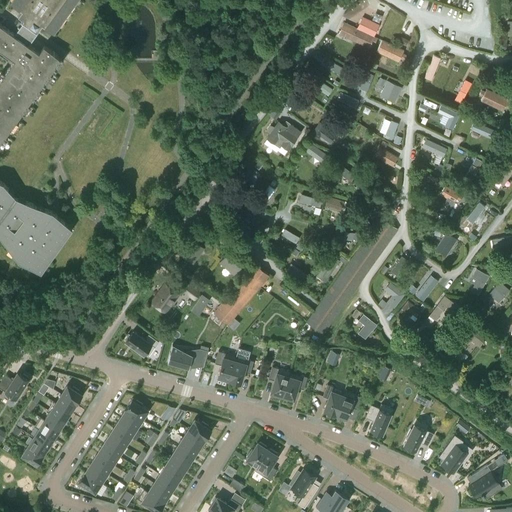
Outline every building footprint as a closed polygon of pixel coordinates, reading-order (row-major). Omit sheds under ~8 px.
[(0,231),(3,234),(1,236),(6,243),(15,249),(13,252),(19,258),(41,270),(46,263),(43,261),(47,255),(50,258),(56,250),(53,248),(58,240),(62,242),(67,235),(64,232),(69,225),(63,220),(56,214),(53,211),(45,208),(43,210),(34,204),(26,201),(25,203),(7,191),(9,189),(3,182),(0,180),(0,147),(64,58),(44,44),(39,51),(29,44),(35,35),(38,31),(42,25),(53,33),(77,0),(12,0),(11,3),(22,11),(18,16),(23,20),(22,22),(25,24),(23,28),(17,36),(0,23),(0,231)] [(339,33),(368,47),(379,24),(360,16),(354,29),(344,24),(339,33)] [(377,51),(399,61),(404,50),(382,40),(377,51)] [(431,79),(441,57),(434,54),(425,76),(431,79)] [(328,59),(324,65),(339,75),(344,68),(328,59)] [(366,72),(360,88),(368,91),(374,75),(366,72)] [(328,94),(333,88),(314,74),(309,81),(328,94)] [(383,85),(386,79),(380,76),(377,82),(383,85)] [(402,88),(387,81),(380,96),(395,103),(402,88)] [(472,84),(465,81),(455,101),(461,105),(472,84)] [(483,96),(481,100),(503,110),(505,106),(509,108),(511,104),(507,102),(509,99),(486,89),(485,92),(481,90),(479,94),(483,96)] [(352,106),(355,99),(339,91),(335,98),(352,106)] [(424,111),(427,105),(420,102),(418,108),(424,111)] [(279,108),(273,104),(267,113),(273,117),(279,108)] [(444,127),(452,130),(459,113),(441,105),(437,113),(442,116),(448,118),(444,126),(444,127)] [(353,125),(355,119),(349,116),(347,122),(353,125)] [(383,136),(391,139),(398,122),(391,120),(385,118),(379,131),(384,133),(383,136)] [(474,120),(470,128),(493,138),(496,130),(474,120)] [(282,143),(282,144),(289,149),(301,131),(292,125),(290,127),(285,123),(284,124),(279,121),(275,128),(273,126),(271,126),(269,130),(270,131),(271,132),(267,138),(274,143),(277,139),(282,143)] [(325,126),(320,122),(313,132),(319,137),(320,135),(330,142),(337,133),(341,136),(345,130),(340,127),(339,128),(329,121),(325,126)] [(399,144),(402,136),(396,134),(393,141),(399,144)] [(442,155),(443,156),(447,147),(426,137),(422,146),(436,152),(433,160),(438,163),(442,155)] [(332,157),(311,141),(305,149),(326,165),(332,157)] [(374,155),(392,165),(398,157),(379,146),(374,155)] [(493,173),(505,182),(511,171),(511,158),(507,155),(493,173)] [(475,157),(472,164),(479,168),(479,167),(482,161),(475,157)] [(332,176),(338,180),(342,174),(351,180),(355,173),(341,163),(332,176)] [(442,167),(436,164),(433,170),(439,173),(442,167)] [(468,171),(475,174),(476,173),(479,168),(472,164),(471,164),(468,171)] [(248,178),(254,171),(249,167),(240,179),(245,183),(248,178)] [(253,182),(260,173),(255,169),(254,171),(248,178),(253,182)] [(472,181),(475,174),(468,171),(465,178),(472,181)] [(259,198),(265,203),(275,189),(268,185),(259,198)] [(440,193),(454,201),(457,198),(460,200),(463,195),(459,193),(445,185),(440,193)] [(299,200),(320,206),(322,198),(301,192),(299,200)] [(325,206),(341,210),(344,199),(328,195),(325,206)] [(477,201),(467,214),(473,218),(483,205),(477,201)] [(241,204),(236,212),(255,225),(260,217),(241,204)] [(323,333),(398,228),(382,216),(379,219),(351,259),(320,303),(316,308),(307,321),(323,333)] [(261,229),(256,225),(252,230),(257,234),(261,229)] [(282,233),(296,242),(300,236),(285,227),(282,233)] [(436,247),(446,254),(457,238),(446,231),(436,247)] [(471,232),(468,236),(474,240),(477,236),(471,232)] [(511,233),(491,238),(493,247),(511,242),(511,233)] [(192,261),(202,247),(204,248),(193,239),(193,240),(183,254),(182,254),(194,263),(194,262),(192,261)] [(299,241),(296,247),(302,250),(305,245),(299,241)] [(219,261),(234,273),(241,265),(227,252),(219,261)] [(330,252),(316,273),(325,279),(339,257),(330,252)] [(401,255),(390,270),(397,275),(408,259),(401,255)] [(287,268),(303,280),(307,274),(291,262),(287,268)] [(256,263),(235,288),(248,299),(269,274),(256,263)] [(384,274),(388,267),(384,265),(380,271),(384,274)] [(471,290),(479,294),(489,275),(476,268),(472,274),(478,278),(475,283),(471,290)] [(415,295),(422,301),(437,281),(429,276),(415,295)] [(489,293),(499,301),(510,288),(500,280),(489,293)] [(152,301),(166,311),(179,293),(182,295),(186,290),(175,283),(172,288),(165,283),(152,301)] [(405,295),(390,283),(384,290),(391,296),(386,303),(393,309),(405,295)] [(411,286),(407,290),(412,294),(416,289),(411,286)] [(248,299),(235,288),(214,312),(228,323),(248,299)] [(198,314),(209,299),(202,294),(191,309),(198,314)] [(429,314),(435,319),(446,305),(454,312),(459,305),(445,294),(429,314)] [(421,309),(408,299),(396,315),(403,320),(409,311),(416,316),(421,309)] [(357,309),(352,316),(357,320),(362,313),(357,309)] [(359,319),(373,330),(377,324),(363,313),(359,319)] [(424,321),(430,325),(433,319),(428,316),(424,321)] [(463,333),(479,346),(488,336),(471,323),(463,333)] [(148,356),(158,342),(148,335),(145,338),(133,330),(130,334),(129,333),(125,338),(127,339),(126,340),(133,345),(132,346),(138,351),(139,350),(148,356)] [(189,367),(193,354),(173,344),(168,361),(189,367)] [(449,351),(464,362),(468,356),(454,345),(449,351)] [(203,366),(208,350),(200,348),(196,363),(203,366)] [(225,352),(219,350),(215,362),(221,364),(218,376),(219,376),(219,378),(227,380),(227,379),(229,379),(235,357),(225,354),(225,352)] [(331,350),(327,361),(336,364),(340,353),(331,350)] [(246,361),(235,357),(229,379),(241,382),(244,371),(250,373),(254,360),(247,358),(246,361)] [(259,374),(262,362),(254,360),(251,372),(259,374)] [(383,364),(378,376),(386,379),(390,367),(383,364)] [(290,371),(272,365),(269,378),(275,379),(271,391),(273,392),(273,393),(280,395),(281,394),(283,395),(290,371)] [(13,379),(6,374),(0,382),(0,386),(8,391),(6,394),(15,399),(20,392),(21,392),(25,386),(24,385),(29,378),(28,378),(29,376),(23,373),(23,374),(18,372),(13,379)] [(300,376),(289,373),(283,395),(285,395),(284,397),(292,399),(292,398),(294,398),(298,386),(304,388),(307,376),(301,374),(300,376)] [(44,382),(53,388),(55,381),(47,378),(44,382)] [(334,386),(327,383),(323,395),(329,397),(325,409),(326,409),(326,411),(334,414),(334,412),(336,413),(343,392),(333,388),(334,386)] [(68,384),(61,394),(76,403),(82,393),(79,391),(80,390),(73,386),(73,387),(68,384)] [(496,394),(500,388),(496,385),(492,390),(496,394)] [(361,396),(344,390),(343,392),(336,413),(338,414),(337,415),(345,418),(345,417),(347,417),(351,406),(357,408),(361,396)] [(429,399),(418,393),(415,399),(426,404),(429,399)] [(61,394),(56,402),(71,412),(76,403),(61,394)] [(132,398),(126,408),(142,419),(149,409),(142,405),(143,403),(137,399),(136,401),(132,398)] [(37,403),(33,400),(27,408),(32,411),(37,403)] [(54,401),(48,409),(50,411),(65,420),(71,412),(56,402),(54,401)] [(388,418),(391,413),(371,404),(366,417),(374,420),(370,428),(376,431),(375,432),(380,434),(381,433),(382,433),(385,426),(387,426),(390,419),(388,418)] [(126,408),(120,418),(136,428),(142,419),(126,408)] [(50,411),(45,419),(60,429),(65,420),(50,411)] [(41,417),(35,425),(39,428),(54,438),(60,429),(45,419),(41,417)] [(120,418),(114,427),(131,437),(136,428),(120,418)] [(195,418),(189,427),(205,438),(212,429),(208,426),(209,425),(202,421),(201,422),(195,418)] [(428,424),(417,419),(412,429),(410,428),(407,435),(408,436),(405,443),(405,445),(410,448),(411,446),(416,449),(420,441),(422,442),(428,445),(434,432),(428,430),(426,429),(428,424)] [(466,432),(470,427),(460,420),(456,424),(466,432)] [(21,429),(16,426),(12,431),(18,435),(21,429)] [(114,427),(108,436),(125,446),(131,437),(114,427)] [(189,427),(183,436),(200,447),(205,438),(189,427)] [(39,428),(34,436),(49,446),(54,438),(39,428)] [(444,460),(442,463),(454,471),(464,458),(465,458),(471,449),(462,442),(463,440),(455,434),(439,456),(444,460)] [(34,436),(28,445),(43,455),(49,446),(34,436)] [(108,436),(102,445),(119,455),(125,446),(108,436)] [(183,436),(177,446),(194,456),(200,447),(183,436)] [(259,442),(258,442),(251,453),(249,452),(246,458),(251,461),(249,463),(256,467),(268,448),(266,447),(267,446),(260,441),(259,442)] [(28,445),(22,454),(37,464),(43,455),(28,445)] [(102,445),(96,454),(113,465),(119,455),(102,445)] [(177,446),(171,455),(188,465),(194,456),(177,446)] [(270,449),(268,448),(256,467),(254,469),(270,479),(277,468),(271,465),(278,454),(277,454),(277,452),(271,448),(270,449)] [(498,466),(508,459),(507,459),(506,459),(503,454),(504,454),(504,453),(494,460),(498,466)] [(96,454),(91,463),(107,474),(113,465),(96,454)] [(171,455),(166,464),(182,474),(188,465),(171,455)] [(91,463),(85,472),(101,483),(107,474),(91,463)] [(166,464),(160,473),(176,483),(182,474),(166,464)] [(498,483),(490,470),(491,470),(487,464),(472,474),(475,479),(471,482),(469,484),(470,486),(477,496),(476,496),(477,497),(482,493),(483,495),(485,494),(484,492),(498,483)] [(298,470),(289,483),(292,485),(292,486),(303,494),(298,503),(305,507),(319,485),(313,481),(316,476),(303,468),(301,472),(298,470)] [(85,472),(79,481),(96,491),(101,483),(85,472)] [(160,473),(154,482),(170,493),(176,483),(160,473)] [(241,490),(245,484),(234,477),(230,483),(241,490)] [(154,482),(148,491),(165,502),(170,493),(154,482)] [(144,488),(138,498),(159,511),(164,502),(144,488)] [(321,509),(319,511),(340,511),(341,511),(341,510),(343,506),(344,507),(349,498),(338,490),(338,491),(335,489),(327,501),(321,498),(316,506),(321,509)] [(129,499),(123,495),(119,502),(124,506),(129,499)] [(212,504),(211,506),(219,511),(237,511),(242,504),(231,497),(228,503),(218,496),(217,497),(215,496),(211,503),(212,504)]
